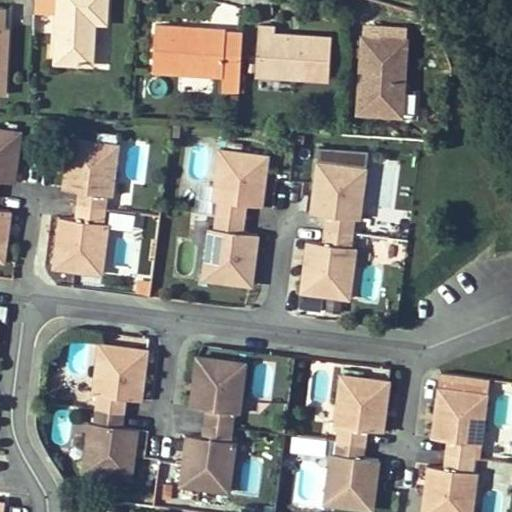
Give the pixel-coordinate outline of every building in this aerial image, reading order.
[(34,0),(33,14),(58,13),(57,63),(91,64),(93,21),(107,22),(106,0),(34,0)] [(2,26),(3,7),(0,6),(0,93),(6,94),(10,26),(2,26)] [(331,77),(333,35),(276,31),(277,25),(259,24),(257,72),(331,77)] [(182,35),(183,28),(155,26),(153,71),(223,75),(223,72),(240,73),(243,34),(226,32),(226,30),(209,29),(208,37),(182,35)] [(209,29),(183,28),(182,35),(208,37),(209,29)] [(405,88),(405,77),(407,46),(382,45),(382,37),(363,35),(359,100),(381,102),(380,112),(403,114),(405,88)] [(382,37),(382,45),(407,46),(408,38),(382,37)] [(380,112),(381,102),(359,100),(359,111),(380,112)] [(0,194),(1,194),(2,181),(17,182),(23,132),(0,129),(0,194)] [(81,190),(79,204),(109,207),(110,194),(113,195),(119,143),(72,138),(67,188),(81,190)] [(222,201),(221,214),(250,217),(251,204),(267,206),(273,156),(225,149),(219,201),(222,201)] [(330,214),(329,228),(359,232),(361,219),(365,219),(371,167),(323,161),(316,212),(330,214)] [(210,210),(212,184),(201,183),(199,210),(210,210)] [(0,259),(6,260),(13,210),(0,208),(0,198),(1,194),(0,194),(0,259)] [(107,222),(109,207),(79,204),(77,219),(63,217),(57,266),(103,272),(109,223),(107,222)] [(250,217),(221,214),(219,230),(215,230),(209,277),(257,283),(263,235),(248,233),(250,217)] [(357,246),(359,232),(329,228),(327,242),(313,241),(306,290),(355,295),(362,246),(357,246)] [(95,392),(98,392),(96,407),(127,411),(129,397),(143,399),(149,349),(102,343),(95,392)] [(208,407),(207,421),(236,425),(237,411),(242,411),(249,361),(201,355),(194,406),(208,407)] [(338,424),(342,425),(341,438),(371,442),(372,429),(386,430),(393,380),(345,374),(338,424)] [(452,439),(450,453),(479,456),(481,442),(485,443),(491,392),(444,386),(437,437),(452,439)] [(49,442),(67,444),(72,408),(55,405),(49,442)] [(86,470),(133,477),(139,427),(125,426),(127,411),(96,407),(95,422),(91,422),(86,470)] [(238,439),(234,439),(236,425),(207,421),(205,436),(190,434),(184,482),(232,488),(238,439)] [(369,455),(371,442),(341,438),(338,454),(335,453),(328,502),(376,509),(383,457),(369,455)] [(476,511),(482,470),(478,470),(479,456),(450,453),(448,466),(434,464),(428,511),(476,511)]
